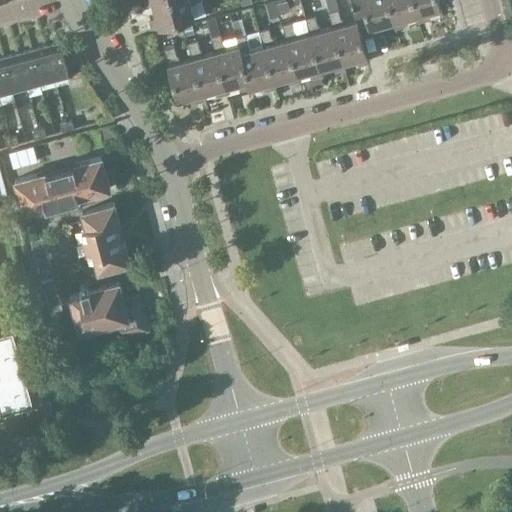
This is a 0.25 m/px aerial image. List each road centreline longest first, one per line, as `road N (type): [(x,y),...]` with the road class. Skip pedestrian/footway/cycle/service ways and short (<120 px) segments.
road 1 (unclassified): [(168,162),(506,67)]
road 2 (unclassified): [(239,420),(168,162)]
road 3 (secondary): [(0,509),(174,499),(254,477)]
road 4 (secondary): [(239,420),(0,504)]
road 5 (unclassified): [(168,162),(69,0)]
road 6 (secondary): [(254,477),(400,437)]
road 7 (secondary): [(385,382),(239,420)]
road 8 (secondary): [(511,354),(385,382)]
